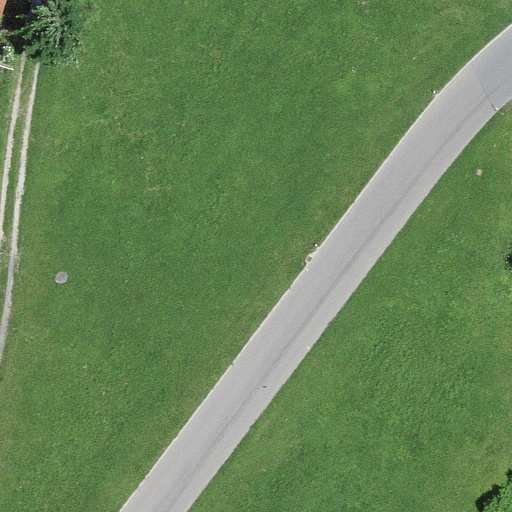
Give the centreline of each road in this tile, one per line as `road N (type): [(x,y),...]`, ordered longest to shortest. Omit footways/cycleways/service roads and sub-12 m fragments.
road 1 (tertiary): [(511,56),(399,183),(151,511)]
road 2 (track): [(0,290),(43,51)]
